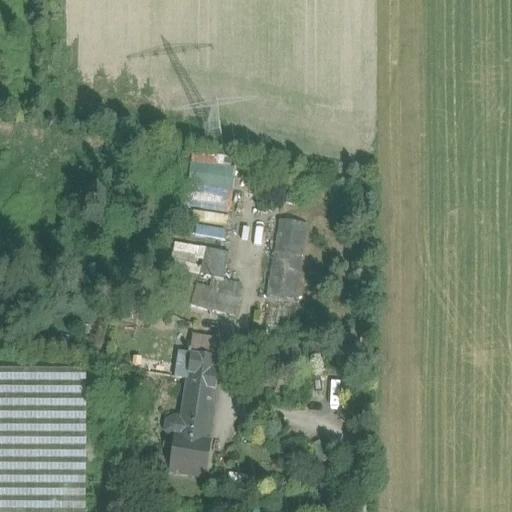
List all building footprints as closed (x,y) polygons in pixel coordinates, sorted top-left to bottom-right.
[(191,189),(233,193),(236,169),(194,165),(193,169),(191,189)] [(230,235),(234,223),(213,217),(210,230),(230,235)] [(309,228),(280,223),(266,299),(295,304),(309,228)] [(227,249),(229,241),(209,236),(206,243),(227,249)] [(229,255),(206,250),(200,276),(223,282),(229,255)] [(239,300),(208,292),(203,311),(235,319),(239,300)] [(222,347),(191,343),(190,352),(188,352),(188,355),(219,359),(222,347)] [(188,355),(178,354),(174,379),(186,381),(180,421),(175,420),(167,424),(165,432),(172,439),(173,439),(169,472),(206,478),(211,442),(207,442),(220,359),(219,359),(188,355)] [(85,511),(85,371),(0,370),(0,511),(85,511)] [(240,395),(259,397),(261,381),(242,378),(240,395)] [(316,452),(314,441),(295,445),(297,456),(316,452)] [(330,474),(342,459),(333,452),(321,467),(330,474)]
